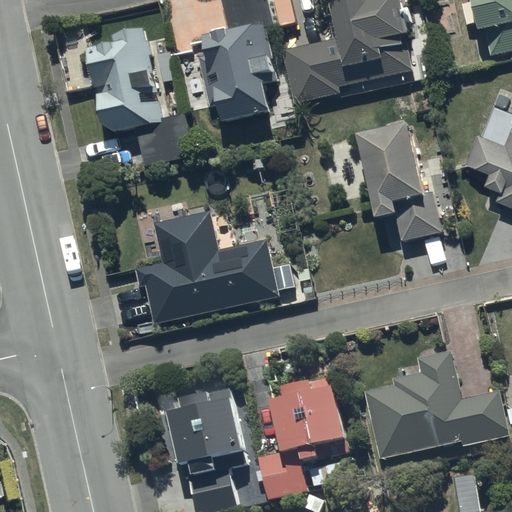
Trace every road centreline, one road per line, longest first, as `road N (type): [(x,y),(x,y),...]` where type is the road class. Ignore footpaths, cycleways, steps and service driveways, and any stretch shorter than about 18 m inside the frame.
road 1 (residential): [(63,380),(511,279)]
road 2 (residential): [(56,345),(0,95)]
road 3 (residential): [(92,511),(63,380)]
